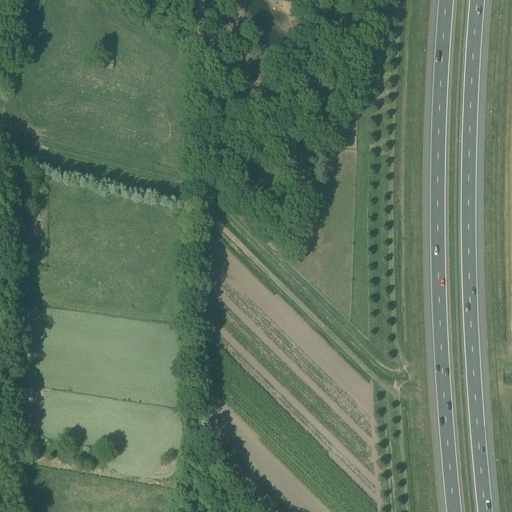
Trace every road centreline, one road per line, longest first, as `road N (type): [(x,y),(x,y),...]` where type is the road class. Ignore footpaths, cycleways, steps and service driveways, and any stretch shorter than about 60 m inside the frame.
road 1 (unclassified): [(263,511),(230,474),(199,401),(202,0)]
road 2 (motorway): [(447,0),(436,125),(438,309),(454,511)]
road 3 (motorway): [(485,511),(471,322),(469,132),(479,0)]
